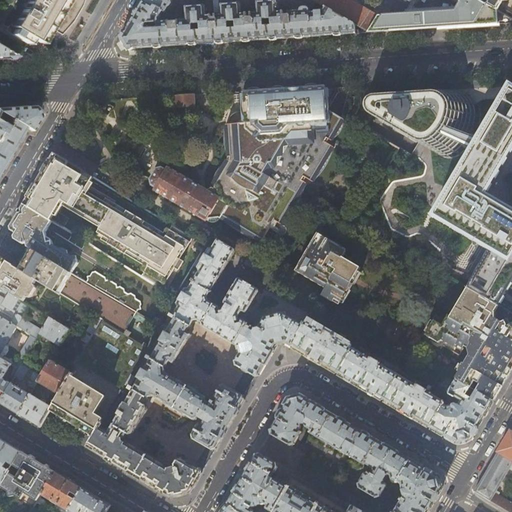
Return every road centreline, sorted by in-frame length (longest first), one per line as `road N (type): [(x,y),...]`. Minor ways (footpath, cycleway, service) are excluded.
road 1 (secondary): [(77,77),(511,47)]
road 2 (residential): [(466,472),(308,380),(290,378),(275,387),(200,511)]
road 3 (tertiary): [(152,511),(0,420)]
road 4 (residential): [(77,77),(0,210)]
